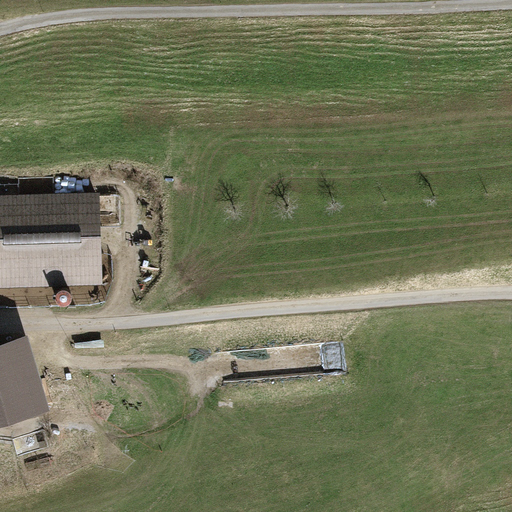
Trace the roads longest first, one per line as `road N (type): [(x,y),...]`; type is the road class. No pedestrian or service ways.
road 1 (track): [(0,34),(47,21),(511,4)]
road 2 (unclassified): [(511,295),(0,335)]
road 3 (track): [(51,331),(61,360),(164,361),(190,369),(199,383),(197,403),(177,423),(150,432),(55,415)]
road 4 (track): [(127,185),(137,244),(113,324)]
